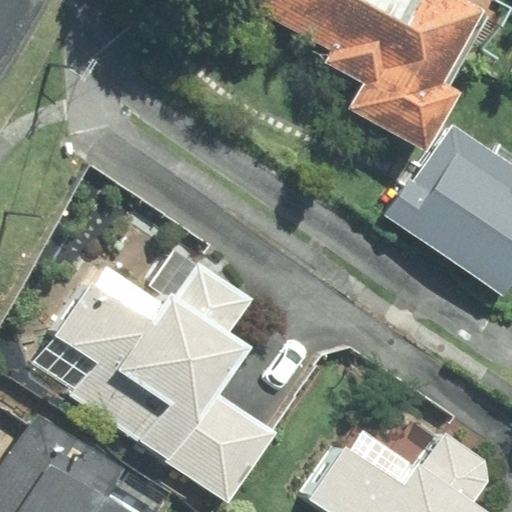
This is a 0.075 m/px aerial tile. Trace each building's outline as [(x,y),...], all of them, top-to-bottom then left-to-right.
[(235,0),(232,6),(311,50),(306,58),(339,78),(325,102),(396,143),(440,66),(428,58),(455,11),(436,0),(235,0)] [(511,163),(449,120),(382,216),(494,294),(511,268),(511,163)] [(76,359),(57,387),(207,491),(253,427),(188,382),(218,339),(208,332),(233,296),(181,260),(156,295),(140,285),(119,314),(74,282),(38,332),(76,359)] [(20,412),(0,441),(0,511),(132,511),(82,479),(94,461),(20,412)] [(314,511),(461,511),(464,510),(455,503),(481,465),(429,430),(403,468),(379,451),(366,470),(324,442),(288,494),(314,511)]
